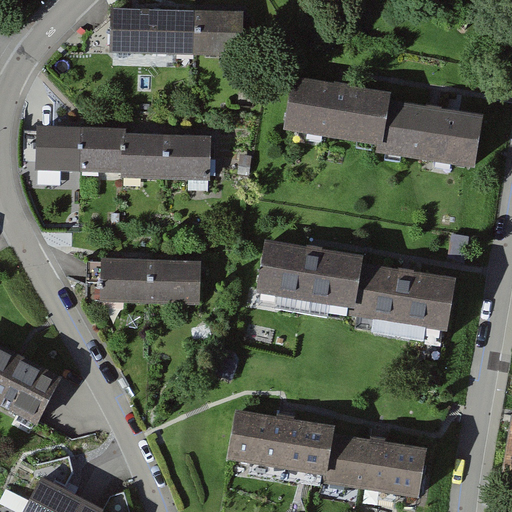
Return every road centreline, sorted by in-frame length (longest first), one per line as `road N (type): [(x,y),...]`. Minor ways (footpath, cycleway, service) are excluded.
road 1 (residential): [(159,511),(102,384),(19,236),(0,179)]
road 2 (residential): [(511,214),(465,511)]
road 3 (residential): [(0,129),(20,65),(81,0)]
